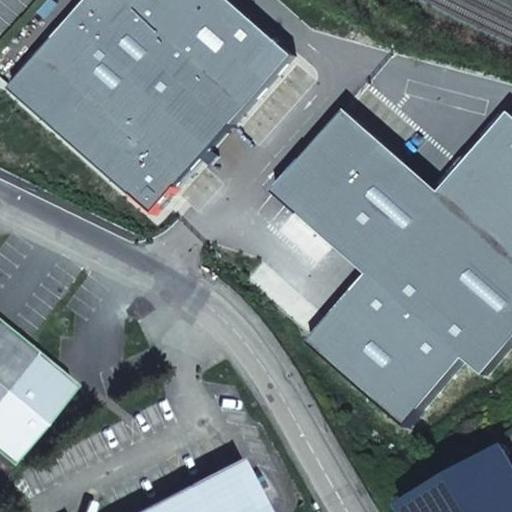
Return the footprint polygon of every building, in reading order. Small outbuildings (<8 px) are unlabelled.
[(98,0),(12,102),(156,225),(292,65),(216,0),(98,0)] [(341,122),(275,200),(370,281),(311,350),(407,432),(461,368),(483,386),(511,351),(511,127),(506,123),(437,204),(341,122)] [(62,391),(0,342),(0,471),(0,472),(62,391)] [(511,511),(511,461),(506,451),(405,509),(406,511),(511,511)] [(265,511),(239,465),(151,511),(265,511)]
